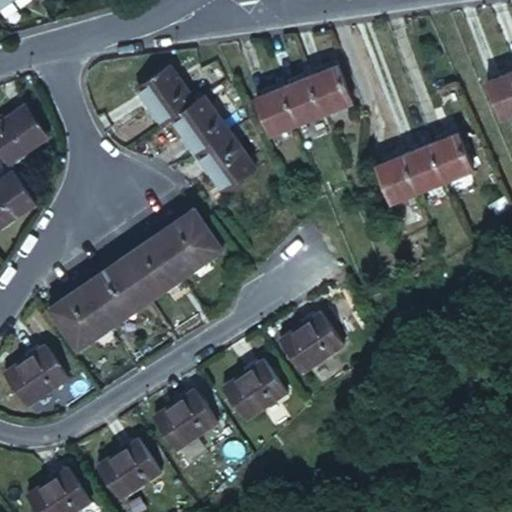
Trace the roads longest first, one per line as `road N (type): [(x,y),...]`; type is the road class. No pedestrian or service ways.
road 1 (residential): [(0,435),(47,446),(106,415),(251,319),(308,267)]
road 2 (residential): [(52,46),(84,141),(82,193)]
road 3 (residential): [(82,193),(0,320)]
road 4 (residential): [(52,46),(190,0)]
